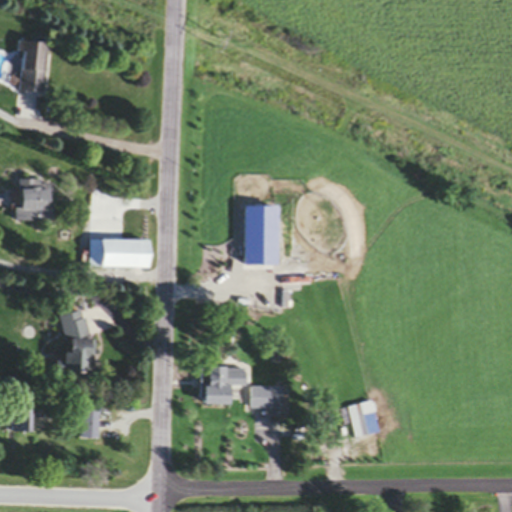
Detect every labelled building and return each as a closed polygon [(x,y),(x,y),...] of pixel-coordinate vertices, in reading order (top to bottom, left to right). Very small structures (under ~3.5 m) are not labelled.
[(47,45),(42,91),(20,89),(24,54),(17,53),(18,42),(47,45)] [(53,223),(53,183),(17,183),(17,223),(53,223)] [(89,272),(150,272),(150,243),(89,243),(89,272)] [(56,376),(90,377),(91,317),(62,316),(61,346),(66,346),(66,363),(56,363),(56,376)] [(205,408),(231,409),(231,390),(246,390),(247,372),(205,371),(205,408)] [(252,412),(283,412),(283,390),(252,390),(252,412)] [(30,411),(11,411),(11,435),(30,435),(30,411)] [(97,413),(80,413),(80,441),(97,441),(97,413)]
